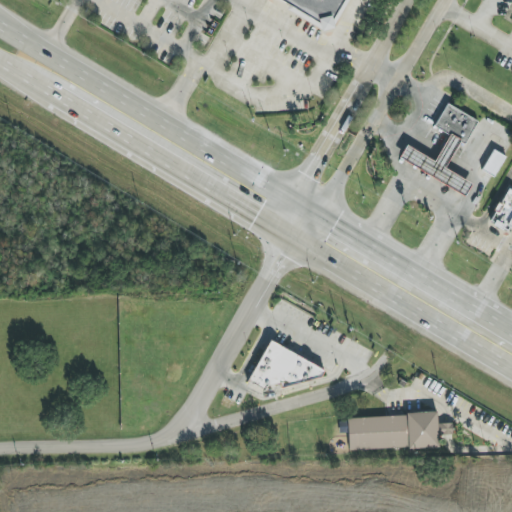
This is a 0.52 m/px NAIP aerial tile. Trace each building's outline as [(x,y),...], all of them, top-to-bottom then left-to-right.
[(271,0),(271,1),(331,31),(346,0),(271,0)] [(436,161),(406,146),(398,161),(466,194),(472,183),(445,170),(459,141),(466,144),(478,120),(446,104),(434,128),(449,135),(436,161)] [(482,169),(495,176),(506,157),(493,150),(482,169)] [(511,224),(511,190),(508,189),(488,221),(507,233),(511,224)] [(314,392),(325,369),(268,342),(248,382),(264,390),(273,372),(314,392)] [(349,451),(438,447),(438,435),(453,435),(453,423),(437,424),(437,414),(347,417),(349,451)]
